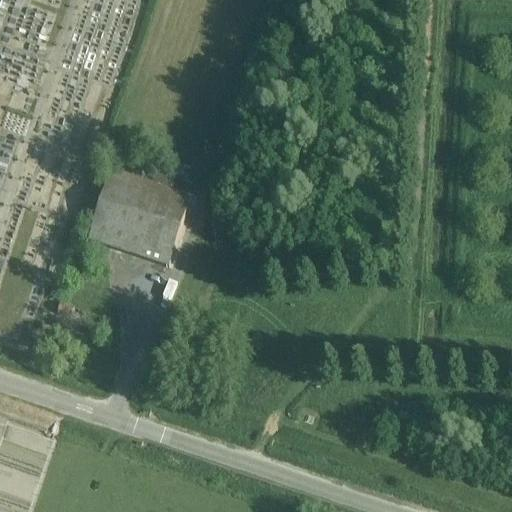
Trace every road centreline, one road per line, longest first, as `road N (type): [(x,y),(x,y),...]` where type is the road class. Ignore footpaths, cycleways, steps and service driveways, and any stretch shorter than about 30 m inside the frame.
road 1 (unclassified): [(392,511),(147,431)]
road 2 (residential): [(147,431),(0,381)]
